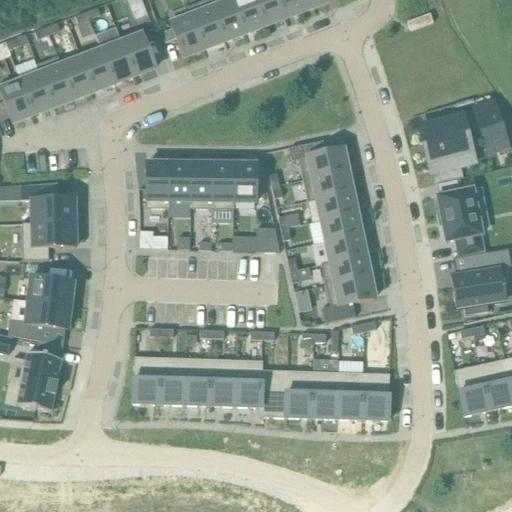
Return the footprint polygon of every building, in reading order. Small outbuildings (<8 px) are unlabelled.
[(229,0),(211,0),(207,2),(224,44),(244,36),(229,0)] [(229,0),(244,36),(264,29),(252,0),(229,0)] [(252,0),(264,29),(284,21),(276,0),(252,0)] [(299,0),(276,0),(284,21),(304,13),(299,0)] [(299,0),(304,13),(326,5),(323,0),(299,0)] [(207,2),(187,10),(190,19),(191,18),(204,52),(224,44),(207,2)] [(97,10),(86,14),(89,22),(100,17),(97,10)] [(86,14),(75,18),(78,26),(89,22),(86,14)] [(430,16),(407,24),(410,33),(433,25),(430,16)] [(190,19),(170,26),(183,60),(204,52),(191,18),(190,19)] [(57,25),(46,30),(48,37),(60,33),(57,25)] [(46,30),(34,34),(37,42),(48,37),(46,30)] [(140,33),(118,41),(120,45),(121,45),(134,79),(155,70),(140,33)] [(17,41),(5,45),(8,53),(20,48),(17,41)] [(120,45),(101,53),(113,86),(134,79),(121,45),(120,45)] [(101,53),(81,61),(93,94),(113,86),(101,53)] [(58,59),(36,67),(38,72),(39,72),(53,109),(73,102),(60,68),(61,68),(58,59)] [(61,68),(60,68),(73,102),(93,94),(81,61),(61,68)] [(38,72),(18,79),(33,117),(53,109),(39,72),(38,72)] [(18,79),(0,86),(0,94),(12,125),(33,117),(18,79)] [(495,103),(474,110),(489,155),(510,148),(495,103)] [(462,118),(419,129),(431,175),(460,168),(456,150),(469,146),(462,118)] [(323,143),(289,150),(291,164),(298,162),(302,183),(347,173),(342,151),(326,155),(323,143)] [(146,165),(145,211),(169,211),(169,204),(168,204),(169,166),(146,165)] [(169,166),(168,204),(169,204),(189,204),(190,204),(190,166),(169,166)] [(189,204),(189,211),(211,212),(212,166),(190,166),(190,204),(189,204)] [(212,166),(211,212),(234,212),(234,205),(233,205),(233,166),(212,166)] [(233,166),(233,205),(234,205),(256,205),(256,167),(233,166)] [(347,173),(302,183),(307,205),(317,203),(316,202),(351,195),(347,173)] [(277,176),(269,178),(271,189),(279,188),(277,176)] [(57,186),(21,189),(21,204),(31,204),(31,225),(31,227),(75,226),(74,202),(58,202),(57,186)] [(279,188),(271,189),(274,201),(282,199),(279,188)] [(437,202),(434,203),(437,216),(440,215),(446,244),(454,242),(457,260),(485,254),(480,230),(475,208),(472,193),(472,192),(437,199),(437,202)] [(317,203),(307,205),(311,225),(321,223),(356,216),(351,195),(316,202),(317,203)] [(356,216),(321,223),(325,244),(360,237),(356,216)] [(286,218),(278,220),(280,232),(288,230),(286,218)] [(31,225),(22,226),(23,263),(48,262),(48,250),(75,249),(75,226),(31,227),(31,225)] [(288,230),(280,232),(283,243),(291,242),(288,230)] [(256,241),(256,255),(279,255),(274,233),(256,232),(256,241)] [(139,233),(139,251),(150,251),(151,238),(151,233),(139,233)] [(360,237),(325,244),(330,264),(330,265),(365,258),(360,237)] [(177,240),(177,252),(189,252),(189,240),(177,240)] [(199,244),(199,253),(211,253),(211,245),(199,244)] [(220,245),(220,253),(232,254),(233,245),(220,245)] [(456,278),(452,279),(453,289),(457,310),(464,309),(466,318),(488,314),(487,306),(504,303),(502,290),(504,290),(504,285),(504,284),(501,284),(497,254),(509,252),(509,251),(453,261),(453,262),(467,259),(470,276),(456,278)] [(330,264),(320,266),(325,288),(369,279),(365,258),(330,265),(330,264)] [(295,260),(287,262),(289,274),(297,272),(295,260)] [(297,272),(289,274),(292,286),(300,284),(297,272)] [(329,309),(321,311),(324,326),(355,319),(352,306),(374,301),(369,279),(325,288),(329,309)] [(30,280),(27,303),(70,308),(73,285),(30,280)] [(9,323),(7,338),(37,344),(39,329),(67,332),(70,308),(27,303),(25,325),(9,323)] [(374,324),(362,326),(364,334),(376,332),(374,324)] [(362,326),(351,329),(352,337),(364,334),(362,326)] [(482,328),(471,331),(473,339),(484,336),(482,328)] [(149,331),(149,339),(161,339),(161,331),(149,331)] [(161,331),(161,339),(173,340),(173,332),(161,331)] [(471,331),(459,333),(461,341),(473,339),(471,331)] [(200,333),(199,341),(211,341),(212,333),(200,333)] [(212,333),(211,341),(223,341),(224,333),(212,333)] [(250,334),(250,342),(262,343),(262,335),(250,334)] [(262,335),(262,343),(274,343),(274,335),(262,335)] [(301,336),(301,344),(313,345),(313,336),(301,336)] [(313,336),(313,345),(325,345),(325,337),(313,336)] [(0,337),(0,356),(7,358),(11,340),(0,337)] [(9,386),(5,405),(32,411),(31,412),(35,413),(35,411),(50,414),(54,397),(55,395),(54,394),(55,388),(56,388),(56,385),(61,362),(60,362),(37,357),(27,355),(26,364),(21,389),(9,386)] [(134,360),(132,406),(159,407),(160,361),(134,360)] [(160,361),(159,407),(184,408),(185,361),(160,361)] [(185,361),(184,408),(209,409),(211,362),(185,361)] [(211,362),(209,409),(234,410),(236,363),(211,362)] [(511,398),(504,362),(479,368),(489,413),(511,408),(511,398)] [(236,363),(234,410),(258,410),(260,410),(261,373),(262,373),(262,364),(236,363)] [(479,368),(454,373),(464,419),(489,413),(479,368)] [(258,410),(258,420),(286,420),(287,374),(262,373),(261,373),(260,410),(258,410)] [(287,374),(286,420),(311,421),(312,375),(287,374)] [(312,375),(311,421),(336,422),(338,375),(312,375)] [(338,375),(336,422),(361,423),(363,376),(338,375)] [(363,376),(361,423),(387,424),(389,377),(363,376)]
